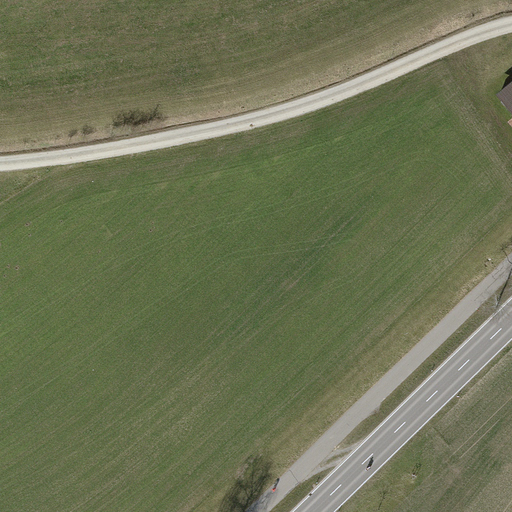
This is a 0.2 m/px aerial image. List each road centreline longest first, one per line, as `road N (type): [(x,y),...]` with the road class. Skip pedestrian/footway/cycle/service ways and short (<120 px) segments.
road 1 (track): [(0,164),(291,115),(511,26)]
road 2 (secondary): [(315,511),(511,322)]
